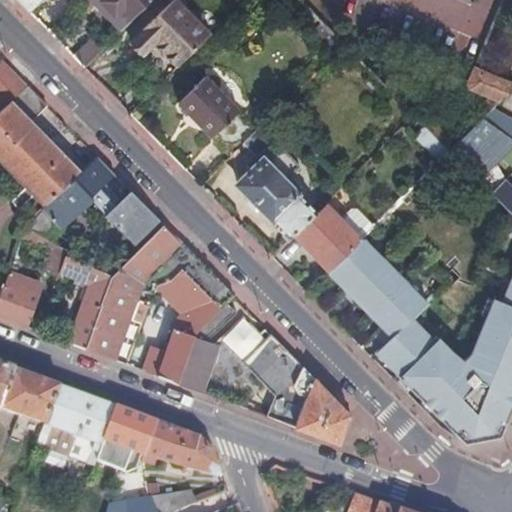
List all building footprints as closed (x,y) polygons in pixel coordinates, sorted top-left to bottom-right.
[(16,0),(28,11),(39,0),(16,0)] [(153,0),(99,0),(114,15),(118,11),(130,23),(153,0)] [(168,77),(212,35),(176,0),(172,0),(132,41),(168,77)] [(465,26),(470,1),(463,0),(417,0),(414,16),(465,26)] [(93,40),(74,58),(85,69),(103,50),(93,40)] [(28,86),(2,59),(0,60),(0,103),(4,107),(28,86)] [(511,89),(511,83),(476,68),(470,83),(471,88),(501,101),(511,89)] [(231,156),(257,130),(206,77),(179,103),(231,156)] [(388,80),(386,87),(390,90),(394,87),(394,82),(388,80)] [(48,106),(28,86),(4,107),(0,111),(0,155),(48,205),(80,175),(31,123),(48,106)] [(478,112),(483,118),(494,107),(488,102),(478,112)] [(414,115),(407,122),(443,158),(450,151),(425,125),(414,115)] [(456,145),(450,151),(511,212),(511,187),(505,180),(497,167),(511,148),(511,139),(483,118),(456,145)] [(430,120),(425,125),(450,151),(456,145),(430,120)] [(272,137),(261,126),(257,130),(231,156),(227,161),(238,172),(254,156),(256,157),(271,142),(272,137)] [(326,203),(328,201),(323,197),(312,208),(298,193),(296,195),(284,182),(300,167),(280,147),(264,162),(263,160),(239,185),(272,219),(271,221),(289,240),(295,234),(326,203)] [(98,157),(80,175),(48,205),(41,211),(63,233),(94,203),(125,237),(145,233),(149,209),(131,191),(117,205),(102,189),(117,176),(98,157)] [(326,203),(295,234),(330,270),(362,239),(342,219),(326,203)] [(342,219),(362,239),(363,238),(377,223),(361,206),(352,210),(342,219)] [(145,233),(125,237),(139,251),(165,226),(149,209),(145,233)] [(165,226),(139,251),(113,276),(86,350),(111,359),(127,365),(132,351),(120,346),(143,283),(151,274),(161,285),(169,283),(181,269),(194,255),(165,226)] [(438,415),(466,442),(500,437),(509,415),(511,407),(511,275),(502,299),(494,295),(469,351),(461,360),(448,350),(435,337),(432,339),(412,318),(427,303),(363,238),(362,239),(330,270),(328,272),(391,337),(375,353),(438,415)] [(204,265),(194,255),(181,269),(210,298),(224,285),(204,265)] [(113,276),(67,257),(59,279),(65,281),(67,275),(91,285),(69,343),(86,350),(113,276)] [(210,298),(181,269),(169,283),(161,285),(190,312),(174,329),(166,352),(151,347),(143,371),(154,375),(178,384),(195,336),(201,328),(220,309),(210,298)] [(30,292),(5,283),(0,296),(0,317),(17,324),(28,328),(33,311),(25,307),(30,292)] [(234,296),(224,285),(210,298),(220,309),(234,296)] [(239,315),(217,337),(237,357),(259,334),(239,315)] [(351,415),(272,334),(251,354),(286,389),(274,420),(340,445),(351,415)] [(195,336),(178,384),(201,393),(219,345),(195,336)] [(286,389),(251,354),(247,358),(278,390),(268,418),(274,420),(286,389)] [(0,410),(45,427),(59,388),(7,370),(0,366),(0,410)] [(45,427),(37,447),(93,468),(103,442),(114,408),(87,399),(59,388),(45,427)] [(160,425),(114,408),(103,442),(144,458),(143,463),(154,468),(157,462),(197,473),(196,477),(207,480),(208,476),(222,479),(211,452),(197,438),(160,425)] [(75,511),(174,511),(195,505),(192,496),(189,493),(153,499),(152,494),(143,496),(110,504),(106,511),(78,511),(76,511),(75,511)] [(400,511),(355,495),(348,511),(400,511)]
